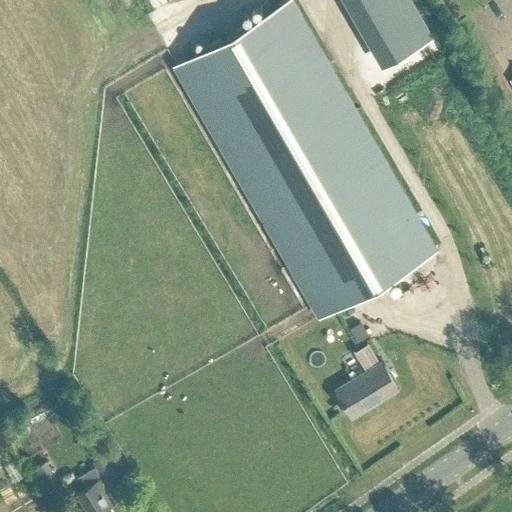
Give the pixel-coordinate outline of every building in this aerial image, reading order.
[(431,249),(286,0),(282,0),(173,63),(319,314),(431,249)] [(358,319),(348,326),(356,340),(367,333),(358,319)] [(366,342),(353,350),(364,368),(378,360),(366,342)] [(351,415),(397,387),(380,359),(378,360),(364,368),(334,386),(351,415)] [(73,476),(80,488),(76,490),(88,511),(113,511),(108,503),(113,500),(105,486),(120,477),(105,450),(91,458),(94,464),(73,476)] [(59,484),(45,459),(33,466),(48,490),(59,484)]
